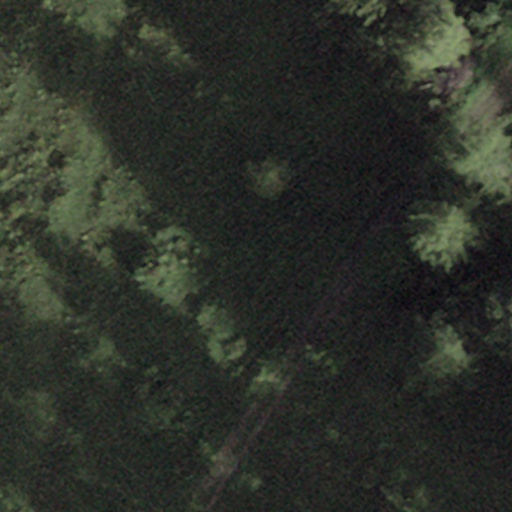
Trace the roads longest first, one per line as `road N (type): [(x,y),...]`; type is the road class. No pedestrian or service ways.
road 1 (track): [(511,81),(393,203),(304,321),(191,511)]
road 2 (track): [(119,0),(52,332),(32,511)]
